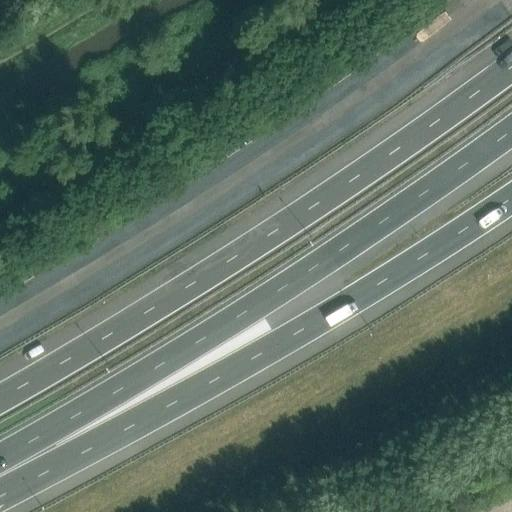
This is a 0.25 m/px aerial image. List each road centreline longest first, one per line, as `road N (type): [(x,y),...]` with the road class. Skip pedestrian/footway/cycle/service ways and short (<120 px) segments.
road 1 (motorway): [(0,468),(511,128)]
road 2 (motorway): [(511,64),(370,167),(0,399)]
road 3 (motorway): [(504,0),(292,151),(0,332)]
road 4 (motorway): [(0,479),(302,331),(511,199)]
road 5 (unclassified): [(511,430),(367,511)]
